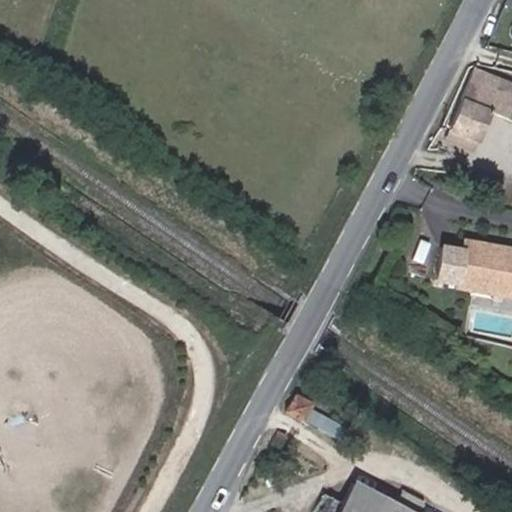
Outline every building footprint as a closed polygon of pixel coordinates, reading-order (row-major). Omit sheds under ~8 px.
[(446,123),(472,135),(486,106),(511,117),(511,85),(472,67),(446,123)] [(446,123),(439,135),(466,148),(472,135),(446,123)] [(461,239),(460,245),(491,250),(492,243),(461,239)] [(511,246),(492,244),(491,250),(459,245),(459,249),(438,245),(432,279),(453,283),(452,286),(506,294),(509,277),(511,277),(511,246)] [(282,409),(295,417),(305,399),(290,392),(282,409)] [(346,429),(314,411),(308,422),(340,440),(346,429)] [(407,511),(349,481),(332,511),(407,511)]
